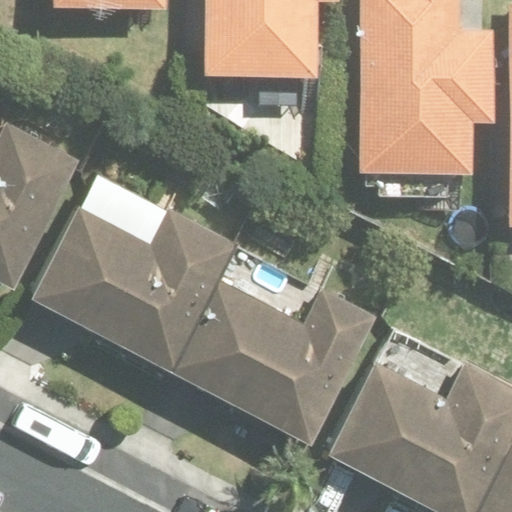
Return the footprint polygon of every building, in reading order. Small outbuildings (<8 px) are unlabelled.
[(201,0),(200,68),(313,70),(314,0),(201,0)] [(361,0),(357,166),(468,168),(470,115),(493,115),(495,28),(459,26),(459,0),(361,0)] [(0,282),(9,287),(76,159),(3,119),(0,124),(0,282)] [(167,370),(214,277),(233,241),(166,205),(147,242),(75,204),(27,296),(167,370)] [(214,277),(167,370),(306,443),(375,311),(322,284),(302,323),(214,277)] [(441,511),(471,511),(510,434),(511,429),(511,384),(463,359),(445,396),(373,357),(323,450),(441,511)] [(511,511),(511,434),(510,434),(471,511),(511,511)]
